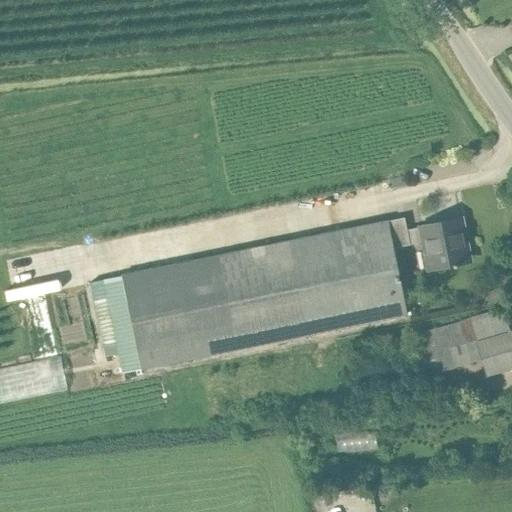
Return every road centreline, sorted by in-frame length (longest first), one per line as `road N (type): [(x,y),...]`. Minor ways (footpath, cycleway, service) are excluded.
road 1 (unknown): [(71,260),(511,176)]
road 2 (tertiary): [(511,116),(432,0)]
